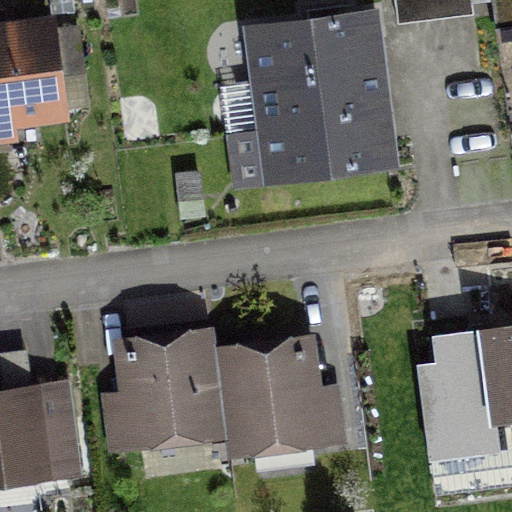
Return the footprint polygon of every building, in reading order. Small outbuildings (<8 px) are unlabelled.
[(470,0),(397,0),(400,20),(411,18),(433,16),(459,13),(471,12),(470,0)] [(259,33),(277,180),(391,166),(388,139),(382,93),(377,48),(373,19),(259,33)] [(72,26),(0,34),(0,153),(86,143),(72,26)] [(511,329),(440,337),(450,434),(511,427),(511,329)] [(202,336),(123,347),(136,442),(215,431),(202,336)] [(319,438),(305,343),(225,354),(240,450),(319,438)] [(80,473),(68,386),(0,394),(0,471),(39,466),(41,478),(80,473)]
